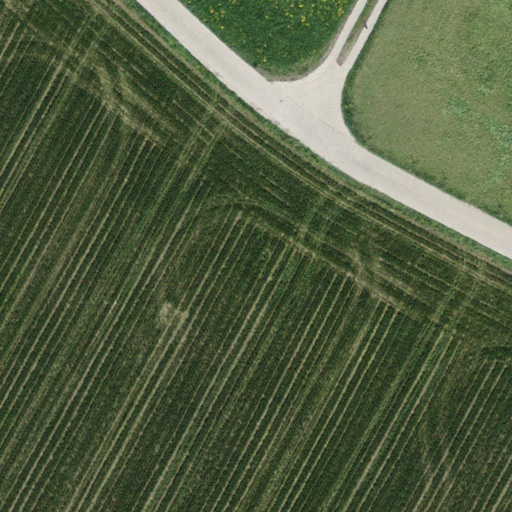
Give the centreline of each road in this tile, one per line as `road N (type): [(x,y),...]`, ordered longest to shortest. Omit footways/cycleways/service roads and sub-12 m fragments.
road 1 (track): [(143,0),(294,134),(511,243)]
road 2 (track): [(294,134),(371,0)]
